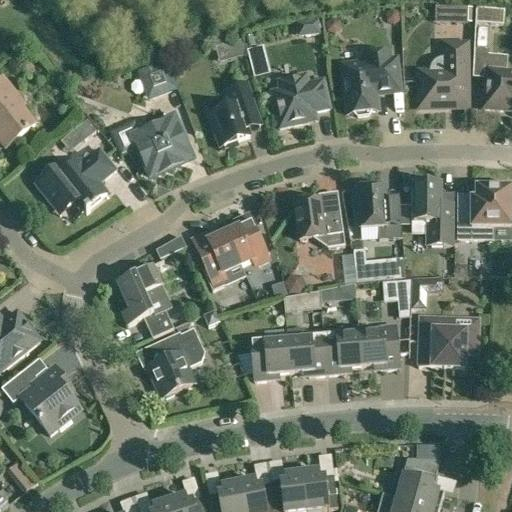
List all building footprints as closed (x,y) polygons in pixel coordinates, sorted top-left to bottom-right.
[(505,13),(476,11),(475,25),(503,28),(505,13)] [(321,36),(319,22),(297,25),(299,40),(321,36)] [(419,111),(448,111),(448,103),(453,98),(468,98),(467,46),(444,47),(444,60),(440,60),(437,62),(434,64),(431,68),(430,71),(429,75),(429,82),(418,82),(419,111)] [(399,87),(396,62),(390,63),(389,55),(370,58),(371,65),(342,68),(348,117),(356,117),(358,120),(368,118),(370,115),(378,114),(375,86),(383,85),(383,89),(399,87)] [(483,112),(500,113),(501,113),(502,113),(503,112),(504,111),(504,110),(505,109),(505,106),(511,106),(511,74),(506,74),(507,70),(506,66),(505,63),(503,61),(500,59),(497,58),(488,57),(483,112)] [(177,92),(167,64),(138,75),(149,103),(177,92)] [(280,93),(272,95),(274,106),(272,109),(274,118),(277,120),(280,131),(310,125),(308,116),(330,111),(323,83),(308,87),(306,78),(278,84),(280,93)] [(3,80),(0,82),(0,143),(6,150),(35,127),(14,100),(17,98),(3,80)] [(233,109),(209,117),(221,150),(250,140),(247,133),(261,128),(247,87),(228,93),(233,109)] [(184,154),(186,153),(173,123),(157,129),(151,127),(149,133),(141,137),(135,123),(110,135),(122,160),(139,152),(141,155),(138,161),(144,164),(152,179),(167,172),(173,174),(175,168),(182,165),(181,164),(181,163),(181,162),(181,160),(181,158),(182,156),(183,155),(184,154)] [(60,218),(69,211),(76,221),(107,196),(98,185),(103,180),(105,182),(116,173),(100,153),(83,166),(81,163),(68,173),(63,166),(36,187),(51,206),(60,218)] [(414,188),(414,225),(426,225),(426,249),(454,249),(454,207),(440,207),(441,188),(439,188),(437,185),(427,185),(425,188),(414,188)] [(458,216),(458,243),(486,243),(486,231),(511,231),(511,191),(509,191),(507,187),(503,185),(499,185),(496,187),(493,191),(477,191),(477,202),(472,202),(472,216),(458,216)] [(358,192),(361,231),(378,230),(379,243),(395,242),(400,242),(402,241),(401,215),(400,204),(386,205),(385,190),(380,190),(379,186),(363,187),(364,191),(358,192)] [(295,206),(300,243),(313,241),(328,252),(345,249),(339,196),(341,216),(322,218),(320,202),(311,204),(308,202),(301,203),(298,205),(295,206)] [(238,231),(228,236),(241,269),(253,263),(254,267),(258,269),(270,263),(249,218),(235,225),(238,231)] [(241,269),(228,236),(213,243),(210,236),(192,244),(206,273),(203,274),(213,295),(225,289),(227,285),(223,277),(241,269)] [(162,252),(168,264),(193,251),(187,239),(162,252)] [(122,316),(128,329),(144,322),(153,342),(174,332),(164,311),(153,316),(150,310),(168,302),(162,290),(153,269),(117,286),(129,313),(122,316)] [(411,282),(410,309),(429,309),(430,282),(411,282)] [(0,376),(41,344),(18,315),(5,325),(0,318),(0,376)] [(418,370),(444,371),(444,372),(453,372),(465,372),(465,358),(477,358),(478,324),(421,321),(419,369),(418,370)] [(360,337),(363,370),(380,369),(380,374),(400,372),(396,329),(359,333),(359,337),(360,337)] [(147,371),(161,402),(196,386),(189,372),(202,366),(205,356),(194,332),(158,349),(162,358),(160,365),(147,371)] [(342,334),(324,336),(327,378),(346,377),(346,372),(363,370),(360,337),(359,337),(342,339),(342,334)] [(306,342),(288,344),(291,377),(308,375),(308,380),(327,378),(324,336),(305,338),(306,342)] [(291,377),(288,344),(266,346),(265,341),(251,342),(255,385),(274,383),(274,378),(291,377)] [(20,400),(51,439),(71,422),(68,419),(79,410),(69,397),(74,393),(55,369),(38,382),(36,379),(46,371),(39,362),(2,392),(12,405),(20,400)] [(397,500),(438,511),(439,511),(444,496),(433,492),(441,463),(407,462),(397,500)] [(302,475),(306,511),(331,511),(338,511),(334,479),(320,481),(319,473),(302,475)] [(286,485),(271,487),(275,511),(306,511),(302,475),(285,477),(286,485)] [(196,499),(206,497),(204,481),(194,482),(196,499)] [(275,511),(271,487),(257,489),(256,482),(239,485),(243,511),(275,511)] [(243,511),(239,485),(221,489),(223,496),(209,499),(211,511),(243,511)] [(135,511),(151,511),(147,498),(133,502),(135,511)] [(185,498),(169,503),(171,511),(204,511),(201,501),(188,505),(185,498)] [(438,511),(397,500),(393,511),(438,511)] [(171,511),(169,503),(152,509),(153,511),(171,511)]
